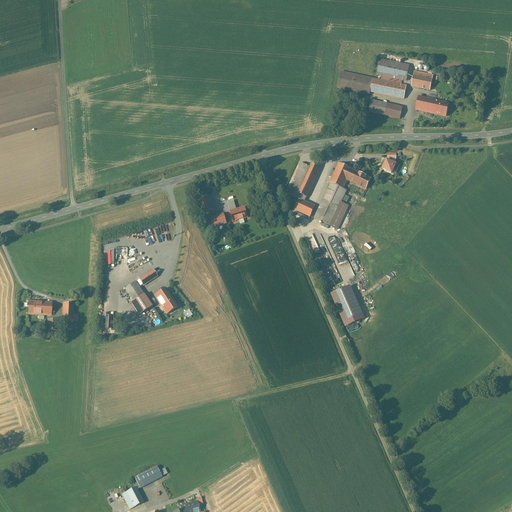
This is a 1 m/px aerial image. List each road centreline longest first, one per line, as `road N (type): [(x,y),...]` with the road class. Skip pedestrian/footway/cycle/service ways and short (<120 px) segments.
road 1 (unclassified): [(412,511),(260,156)]
road 2 (tertiary): [(0,229),(260,156)]
road 3 (tertiary): [(260,156),(352,139),(511,131)]
